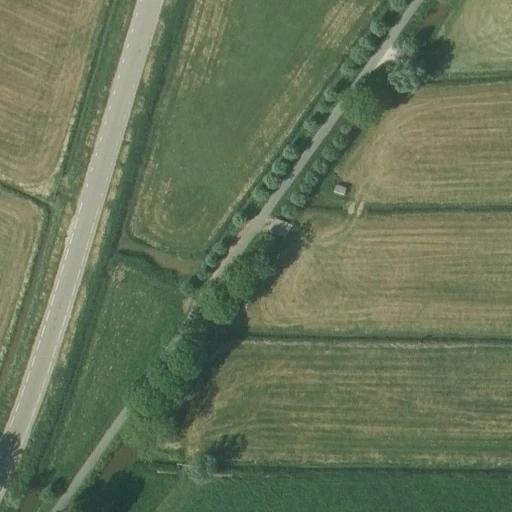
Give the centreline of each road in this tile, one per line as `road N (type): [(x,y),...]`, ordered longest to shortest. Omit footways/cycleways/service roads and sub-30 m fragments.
road 1 (unclassified): [(55,511),(417,0)]
road 2 (tertiary): [(0,471),(146,0)]
